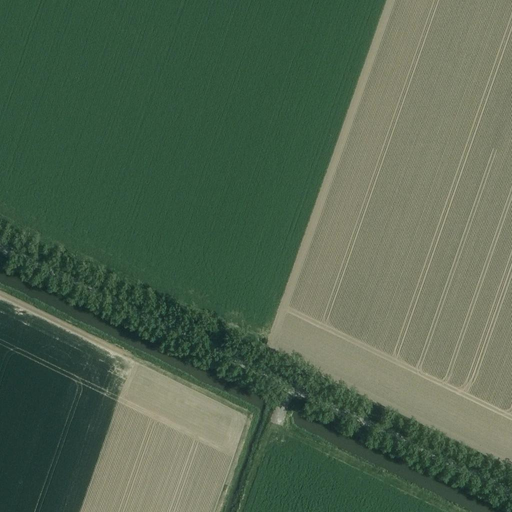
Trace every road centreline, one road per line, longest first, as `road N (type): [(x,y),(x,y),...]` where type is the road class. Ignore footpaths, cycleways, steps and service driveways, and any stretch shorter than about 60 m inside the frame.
road 1 (unclassified): [(511,492),(0,246)]
road 2 (track): [(511,467),(0,221)]
road 3 (track): [(0,293),(253,414),(219,511)]
road 4 (track): [(240,511),(270,424),(451,511)]
